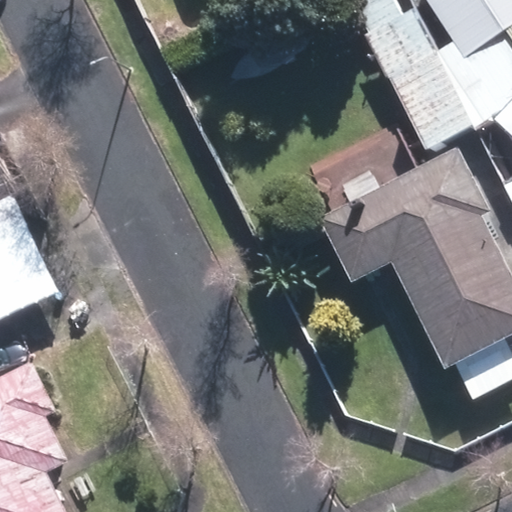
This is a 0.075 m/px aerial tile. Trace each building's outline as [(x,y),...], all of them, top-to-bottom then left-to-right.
[(483,132),(444,57),(424,17),(416,21),(405,0),(360,0),(380,40),(376,41),(399,87),(401,86),(436,156),(483,132)] [(511,0),(434,0),(466,46),(444,57),(483,132),(485,136),(511,118),(511,0)] [(0,195),(20,186),(4,153),(0,154),(0,195)] [(400,272),(453,380),(461,376),(478,408),(511,391),(511,270),(490,227),(498,222),(466,158),(328,228),(360,292),(400,272)] [(0,511),(73,511),(52,469),(72,459),(50,414),(61,408),(36,359),(0,377),(0,511)]
